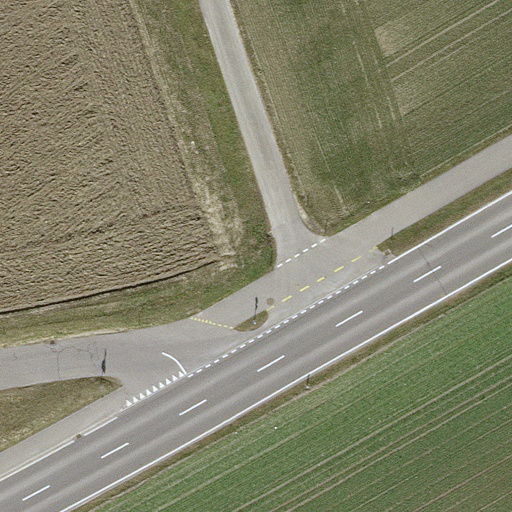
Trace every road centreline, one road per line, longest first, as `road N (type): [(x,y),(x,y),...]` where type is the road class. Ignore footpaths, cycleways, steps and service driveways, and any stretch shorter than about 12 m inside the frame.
road 1 (secondary): [(250,384),(511,235)]
road 2 (track): [(319,270),(224,0)]
road 3 (secondary): [(18,511),(250,384)]
road 4 (residential): [(250,384),(122,366),(0,382)]
